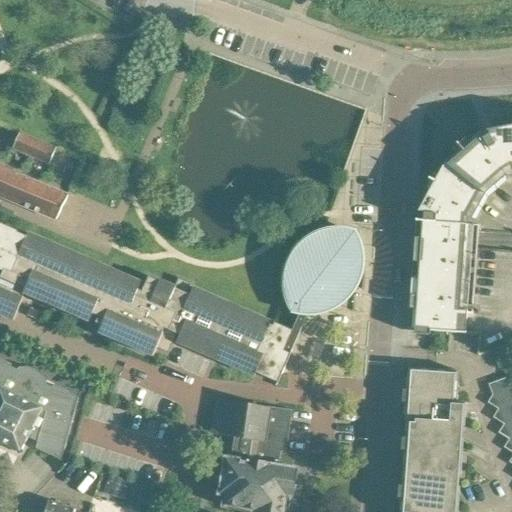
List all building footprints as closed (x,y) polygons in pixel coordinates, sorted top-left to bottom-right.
[(472,314),(477,250),(477,248),(478,232),(478,230),(479,225),(465,224),(466,218),(472,220),(485,196),(506,178),(502,171),(510,166),(511,172),(511,126),(494,130),(495,131),(496,131),(500,141),(494,144),(489,136),(483,140),(480,135),(481,134),(480,133),(445,163),(439,176),(434,173),(430,179),(429,178),(428,180),(429,180),(430,181),(425,189),(430,191),(427,197),(423,205),(424,205),(428,206),(429,204),(435,207),(435,215),(424,214),(423,221),(422,221),(416,221),(415,240),(413,261),(411,298),(410,309),(409,328),(414,329),(414,335),(430,336),(430,330),(466,333),(468,314),(472,314)] [(56,149),(20,133),(13,149),(49,165),(56,149)] [(0,194),(56,219),(68,196),(0,166),(0,194)] [(0,314),(13,321),(23,299),(19,297),(21,293),(89,322),(92,315),(98,318),(95,324),(101,326),(98,333),(153,357),(157,348),(168,353),(177,334),(179,335),(176,343),(254,377),(255,374),(277,383),(275,386),(277,386),(310,310),(317,310),(324,308),(331,305),(337,301),(343,297),(348,291),(352,285),(357,285),(362,286),(362,289),(363,289),(364,276),(363,276),(363,277),(355,277),(357,270),(358,263),(364,263),(364,256),(363,249),(361,243),(357,237),(353,231),(349,236),(342,235),(334,235),(326,236),(324,236),(322,237),(315,240),(309,244),(303,248),(299,254),(295,260),(290,257),(286,264),(284,272),(283,280),(283,288),(284,292),(283,292),(284,298),(286,304),(289,309),(293,314),(297,311),(301,310),(292,331),(274,323),(273,326),(270,325),(271,322),(193,288),(190,295),(186,294),(191,283),(178,278),(175,287),(160,280),(159,282),(149,277),(142,292),(138,290),(141,282),(28,233),(27,237),(18,233),(19,232),(0,223),(0,314)] [(23,367),(19,367),(0,358),(0,442),(19,451),(19,453),(21,452),(21,451),(29,434),(40,410),(23,402),(28,392),(38,396),(44,384),(45,385),(52,388),(53,385),(46,381),(43,377),(40,373),(36,371),(32,369),(27,368),(23,367)] [(456,403),(457,391),(458,371),(408,367),(406,388),(403,388),(402,404),(405,405),(404,422),(406,422),(405,436),(403,436),(401,452),(404,453),(402,484),(399,484),(398,500),(401,500),(399,511),(458,511),(460,488),(458,487),(459,474),(461,474),(462,457),(463,440),(462,440),(463,426),(464,426),(466,403),(456,403)] [(498,410),(510,389),(506,378),(488,384),(492,395),(487,403),(498,410)] [(79,398),(53,385),(52,388),(45,385),(44,384),(38,396),(28,392),(23,402),(40,410),(29,434),(39,439),(36,449),(61,461),(79,398)] [(511,393),(510,389),(498,410),(493,418),(504,425),(511,410),(511,393)] [(293,487),(294,480),(296,469),(292,469),(295,454),(286,452),(292,411),(268,407),(267,410),(217,402),(211,433),(228,435),(219,495),(225,496),(223,507),(242,510),(241,511),(296,511),(301,488),(293,487)] [(511,410),(504,425),(498,433),(509,440),(511,434),(511,410)] [(82,511),(49,501),(45,511),(82,511)]
